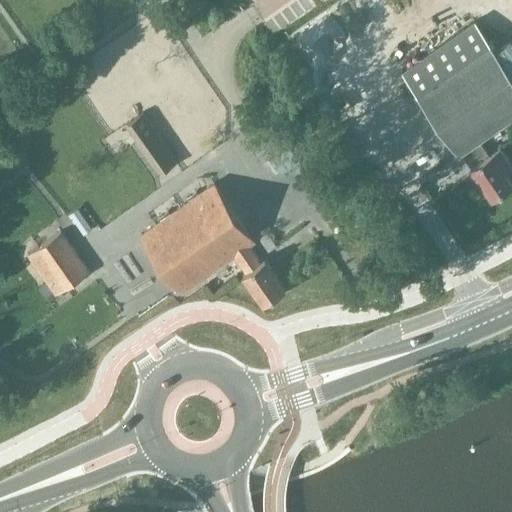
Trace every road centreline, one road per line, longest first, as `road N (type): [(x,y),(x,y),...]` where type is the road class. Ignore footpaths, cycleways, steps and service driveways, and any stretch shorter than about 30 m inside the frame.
road 1 (primary): [(246,428),(287,403),(396,365),(408,352)]
road 2 (primary): [(408,352),(234,383)]
road 3 (primary): [(0,508),(165,455)]
road 4 (primary): [(147,416),(113,440),(0,490)]
